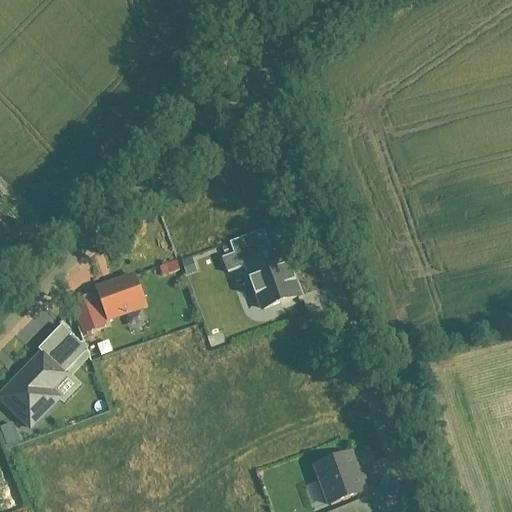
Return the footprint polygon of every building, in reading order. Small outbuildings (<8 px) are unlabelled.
[(235,253),(225,257),(229,270),(246,264),(272,255),(264,232),(232,243),(235,253)] [(300,296),(285,251),(272,255),(246,264),(262,310),(300,296)] [(141,274),(99,288),(111,323),(153,309),(141,274)] [(88,352),(62,327),(34,357),(60,382),(88,352)] [(30,366),(0,396),(0,399),(32,431),(64,399),(30,366)] [(355,451),(314,466),(329,505),(369,491),(355,451)] [(369,511),(365,500),(330,511),(369,511)]
